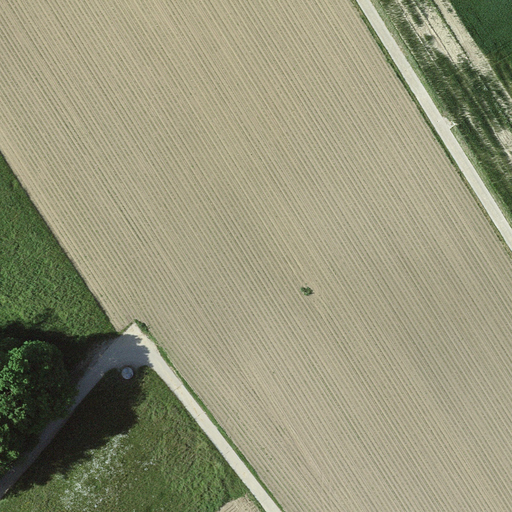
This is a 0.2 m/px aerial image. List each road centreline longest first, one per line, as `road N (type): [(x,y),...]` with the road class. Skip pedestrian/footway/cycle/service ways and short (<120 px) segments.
road 1 (track): [(511,236),(365,0)]
road 2 (track): [(269,511),(131,340)]
road 3 (track): [(0,477),(114,348),(131,340)]
